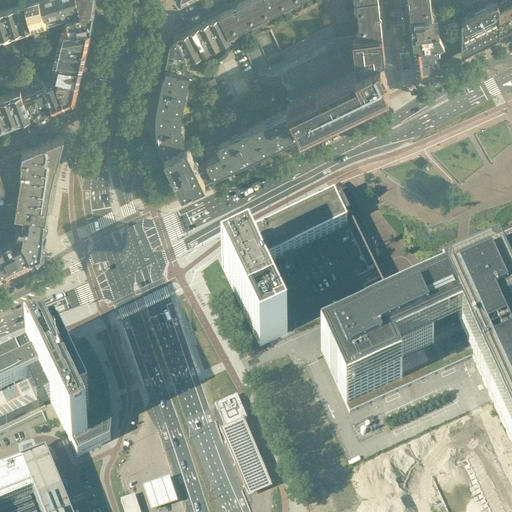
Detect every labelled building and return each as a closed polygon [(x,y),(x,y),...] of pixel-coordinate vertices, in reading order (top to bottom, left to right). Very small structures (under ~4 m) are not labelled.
[(29,0),(24,2),(32,28),(35,39),(40,37),(51,34),(48,24),(40,0),(29,0)] [(77,0),(40,0),(48,24),(66,19),(82,14),(77,0)] [(77,0),(82,14),(94,10),(94,0),(77,0)] [(238,6),(234,8),(233,6),(219,13),(228,32),(260,16),(251,0),(244,0),(237,4),(238,6)] [(251,0),(260,16),(291,0),(251,0)] [(378,0),(356,0),(360,35),(352,36),(352,38),(354,38),(353,37),(367,35),(367,36),(367,35),(381,34),(382,34),(380,17),(378,17),(377,12),(379,12),(378,0)] [(410,0),(411,1),(409,1),(410,17),(432,14),(431,5),(430,0),(410,0)] [(496,0),(461,18),(461,51),(499,32),(499,3),(496,0)] [(511,5),(509,0),(504,0),(499,3),(499,32),(506,28),(507,29),(511,26),(511,5)] [(24,2),(13,5),(21,29),(27,27),(28,29),(32,28),(24,2)] [(13,5),(3,8),(10,32),(16,30),(17,32),(21,31),(21,29),(13,5)] [(0,8),(0,36),(0,37),(5,36),(4,34),(10,32),(3,8),(0,8)] [(94,10),(82,14),(66,19),(66,23),(69,23),(71,31),(91,28),(94,10)] [(219,13),(208,19),(220,42),(231,37),(228,32),(219,13)] [(432,14),(410,17),(413,35),(439,32),(437,14),(440,14),(440,13),(432,14)] [(208,19),(198,24),(210,47),(220,42),(208,19)] [(198,24),(188,29),(200,52),(210,47),(198,24)] [(388,88),(382,75),(387,72),(380,59),(385,57),(382,34),(381,34),(367,35),(367,36),(367,35),(353,37),(354,38),(352,38),(352,36),(334,39),(332,24),(281,50),(280,51),(283,58),(269,65),(278,85),(287,103),(289,107),(300,130),(302,129),(301,127),(328,114),(329,116),(369,97),(368,95),(376,91),(377,93),(388,88)] [(91,28),(71,31),(62,32),(60,41),(62,42),(87,47),(91,28)] [(188,29),(178,34),(189,55),(190,57),(200,52),(188,29)] [(439,32),(413,35),(414,46),(438,43),(442,41),(439,32)] [(189,55),(178,34),(173,37),(172,40),(169,41),(165,64),(166,64),(189,69),(190,61),(187,60),(187,59),(186,58),(185,57),(189,55)] [(87,47),(62,42),(60,41),(56,63),(60,63),(82,68),(87,47)] [(438,43),(414,46),(415,57),(434,55),(434,50),(438,49),(438,43)] [(411,146),(389,167),(409,187),(406,189),(430,214),(431,215),(455,191),(460,196),(509,173),(509,174),(511,173),(511,172),(511,171),(511,66),(480,98),(482,100),(475,107),(473,105),(432,145),(422,135),(421,134),(417,118),(411,70),(409,51),(403,51),(395,52),(399,84),(402,83),(409,144),(411,146)] [(434,55),(415,57),(417,70),(417,72),(418,73),(420,72),(432,66),(435,64),(439,63),(434,55)] [(20,66),(18,60),(8,63),(10,69),(20,66)] [(82,68),(60,63),(57,75),(59,76),(56,83),(64,102),(71,99),(75,96),(82,68)] [(184,93),(188,76),(189,69),(166,64),(165,70),(163,70),(160,87),(184,93)] [(214,78),(207,81),(222,112),(228,109),(214,78)] [(44,82),(44,83),(53,106),(64,102),(56,83),(55,80),(48,83),(47,80),(44,82)] [(44,83),(33,88),(41,111),(53,106),(44,83)] [(184,93),(160,87),(157,100),(156,105),(156,108),(156,110),(180,111),(184,93)] [(20,88),(9,92),(20,119),(29,115),(21,92),(20,88)] [(33,88),(21,92),(29,115),(41,111),(33,88)] [(20,119),(9,92),(0,95),(0,98),(9,123),(20,119)] [(0,126),(9,123),(0,98),(0,126)] [(289,107),(253,125),(264,147),(300,130),(289,107)] [(180,111),(156,110),(156,111),(156,113),(156,116),(156,119),(156,127),(157,129),(183,124),(180,111)] [(183,124),(157,129),(157,132),(158,135),(158,137),(159,139),(159,141),(160,144),(161,144),(165,152),(186,141),(183,124)] [(218,142),(222,150),(229,164),(264,147),(253,125),(219,142),(218,142)] [(0,157),(0,208),(3,208),(23,211),(47,215),(50,192),(57,159),(63,134),(62,133),(0,157)] [(217,137),(192,149),(196,159),(199,163),(206,159),(206,158),(209,156),(206,149),(213,146),(216,152),(222,150),(218,142),(219,142),(217,137)] [(187,141),(186,141),(165,152),(174,170),(196,159),(192,149),(187,141)] [(206,159),(213,171),(213,172),(229,164),(222,150),(216,152),(213,146),(206,149),(209,156),(206,158),(206,159)] [(196,159),(174,170),(182,186),(192,181),(193,181),(205,176),(199,163),(196,159)] [(206,159),(199,163),(205,176),(205,175),(213,171),(206,159)] [(358,276),(374,268),(357,232),(351,235),(350,235),(346,226),(347,226),(345,221),(350,218),(346,209),(346,210),(344,206),(337,209),(332,197),(329,193),(331,192),(330,191),(311,204),(311,205),(313,204),(315,207),(254,236),(259,246),(253,247),(228,254),(232,263),(222,268),(260,348),(287,334),(367,296),(364,290),(360,280),(358,276)] [(45,227),(47,216),(47,215),(23,211),(22,223),(45,227)] [(45,227),(22,223),(19,223),(18,227),(24,228),(23,234),(45,238),(45,227)] [(45,238),(23,234),(22,236),(33,258),(41,254),(44,251),(45,238)] [(33,258),(22,236),(3,246),(2,244),(0,245),(0,270),(1,273),(33,258)] [(511,259),(442,291),(444,296),(472,359),(511,446),(511,259)] [(416,308),(321,351),(349,414),(472,359),(444,296),(416,308)] [(0,426),(39,408),(35,398),(46,393),(71,444),(77,458),(111,442),(112,431),(112,424),(112,417),(111,406),(109,396),(107,389),(105,382),(100,373),(97,366),(95,363),(91,358),(89,354),(85,348),(64,358),(60,360),(59,360),(56,354),(49,358),(42,345),(26,352),(33,365),(22,370),(16,358),(5,363),(0,354),(0,353),(0,426)] [(355,500),(291,347),(272,355),(275,362),(270,364),(330,510),(355,500)] [(226,430),(247,421),(237,397),(215,405),(226,430)] [(244,422),(220,433),(248,499),(272,489),(244,422)] [(68,511),(47,459),(47,460),(46,457),(36,461),(22,467),(21,467),(0,475),(0,511),(68,511)] [(169,480),(142,489),(149,511),(157,511),(178,505),(169,480)] [(139,511),(134,497),(129,498),(120,501),(124,511),(139,511)]
